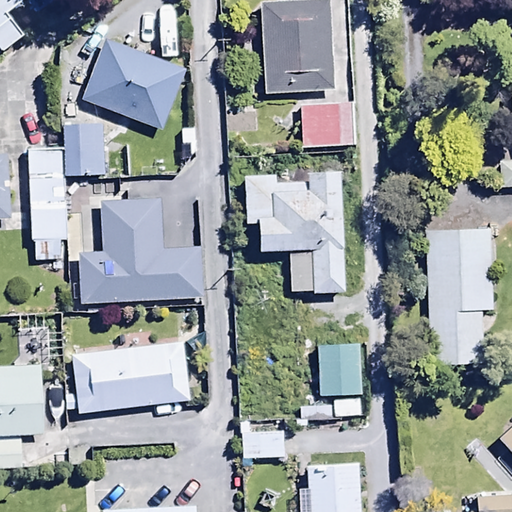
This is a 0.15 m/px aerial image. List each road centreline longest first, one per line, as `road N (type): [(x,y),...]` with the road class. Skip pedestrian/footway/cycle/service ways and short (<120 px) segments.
road 1 (residential): [(199,0),(212,405)]
road 2 (residential): [(212,405),(79,412)]
